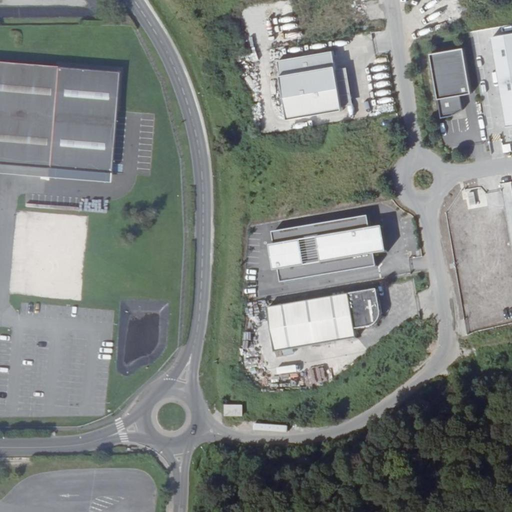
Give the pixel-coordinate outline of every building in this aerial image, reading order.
[(511,35),(488,40),(504,130),(511,128),(511,35)] [(458,98),(469,96),(461,51),(427,57),(439,121),(449,119),(460,108),(458,98)] [(274,61),(283,120),(338,112),(330,53),(274,61)] [(0,159),(109,167),(118,67),(0,57),(0,159)] [(277,274),(279,287),(375,270),(373,258),(385,255),(381,230),(368,232),(366,220),(270,236),(273,249),(270,249),(274,275),(277,274)] [(375,292),(265,311),(273,356),(355,341),(354,332),(369,330),(373,328),(375,327),(377,324),(378,322),(379,317),(375,292)] [(223,412),(223,421),(242,421),(242,412),(223,412)]
